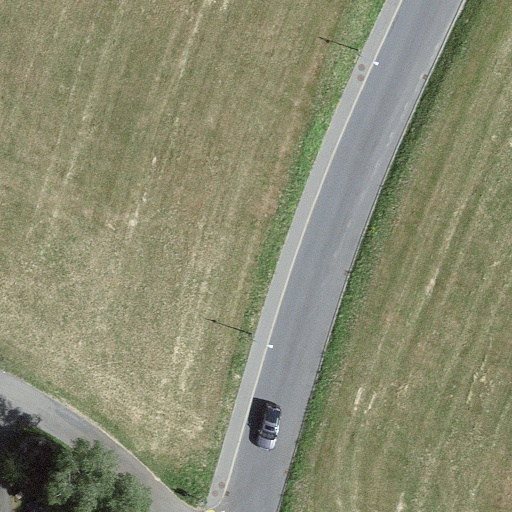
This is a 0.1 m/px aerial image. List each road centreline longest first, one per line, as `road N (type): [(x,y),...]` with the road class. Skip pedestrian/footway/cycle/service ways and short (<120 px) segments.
road 1 (tertiary): [(432,0),(334,213),(250,511)]
road 2 (residential): [(0,399),(136,488),(158,511)]
